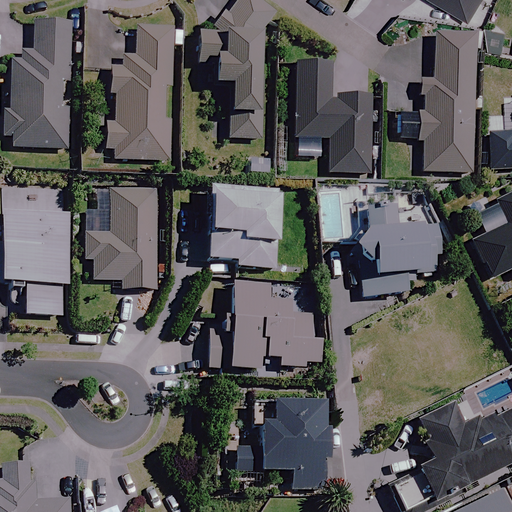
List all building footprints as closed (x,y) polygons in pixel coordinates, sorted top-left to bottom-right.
[(224,143),(252,143),(255,39),(270,17),(243,0),(234,0),(217,26),(227,36),(194,35),(193,68),(209,68),(209,89),(225,90),(224,143)] [(410,0),(411,0),(426,0),(468,25),(482,0),(410,0)] [(17,63),(8,63),(6,113),(1,113),(0,134),(0,137),(7,138),(7,151),(62,153),(64,113),(56,112),(57,85),(64,85),(67,27),(31,25),(30,56),(17,56),(17,63)] [(169,31),(132,30),(131,59),(106,59),(106,82),(106,97),(111,97),(110,126),(102,126),(101,151),(109,151),(109,164),(165,165),(166,124),(160,124),(161,89),(168,90),(169,31)] [(470,38),(429,37),(428,95),(420,94),(419,116),(392,116),(391,143),(419,143),(418,175),(467,176),(470,38)] [(326,67),(292,66),(290,141),(325,143),(323,177),(364,178),(366,100),(325,99),(326,67)] [(511,135),(484,137),(486,174),(511,172),(511,135)] [(274,193),(206,189),(201,264),(230,266),(230,272),(270,274),(274,193)] [(89,192),(89,210),(80,209),(79,266),(88,266),(88,284),(116,284),(116,293),(152,294),(153,193),(89,192)] [(67,198),(0,194),(0,288),(21,290),(20,319),(58,321),(59,291),(63,291),(66,218),(67,198)] [(511,197),(496,204),(497,208),(471,219),(479,239),(469,243),(485,283),(506,275),(509,283),(511,281),(511,197)] [(403,305),(402,283),(436,281),(434,235),(390,237),(389,222),(362,223),(363,238),(348,261),(354,285),(355,308),(403,305)] [(227,287),(226,320),(218,320),(218,340),(225,340),(225,354),(203,353),(202,372),(256,373),(256,361),(274,362),(274,370),(315,372),(316,342),(308,342),(309,304),(265,303),(265,288),(227,287)] [(319,406),(266,408),(267,429),(251,429),(252,452),(232,452),(232,477),(286,475),(286,494),(322,493),(319,406)] [(511,411),(462,435),(449,407),(408,426),(429,471),(387,491),(396,511),(413,511),(509,468),(508,464),(511,461),(511,411)] [(0,511),(65,511),(65,502),(31,504),(30,468),(0,469),(0,511)] [(505,511),(496,494),(458,511),(505,511)]
